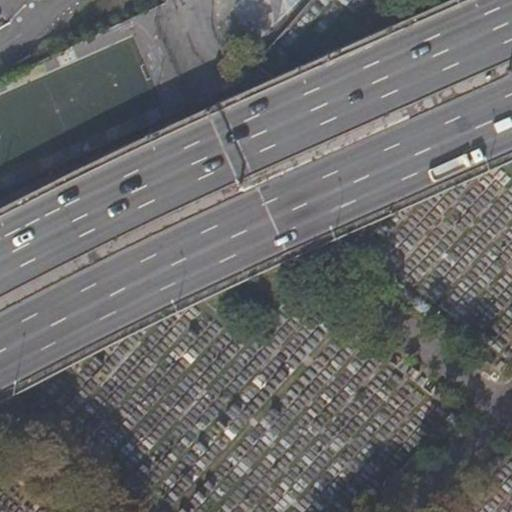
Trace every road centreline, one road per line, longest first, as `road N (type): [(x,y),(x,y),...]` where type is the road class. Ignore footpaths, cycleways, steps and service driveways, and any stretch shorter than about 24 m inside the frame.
road 1 (trunk): [(511,17),(0,259)]
road 2 (trunk): [(0,353),(511,118)]
